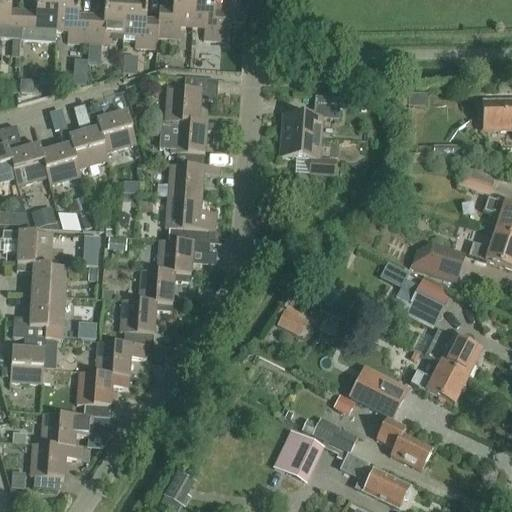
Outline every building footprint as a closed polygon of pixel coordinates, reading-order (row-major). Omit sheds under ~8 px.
[(0,0),(0,41),(21,43),(23,13),(10,12),(10,0),(0,0)] [(55,46),(56,34),(57,0),(36,0),(36,14),(23,13),(21,43),(43,45),(55,46)] [(67,46),(89,47),(91,17),(78,16),(78,0),(57,0),(56,34),(68,34),(67,46)] [(111,37),(123,38),(125,0),(104,0),(103,18),(91,17),(89,47),(110,49),(111,37)] [(125,0),(123,38),(135,39),(134,50),(156,52),(157,40),(158,22),(145,21),(146,0),(125,0)] [(159,10),(158,22),(157,40),(179,41),(180,30),(192,30),(193,0),(172,0),(172,11),(159,10)] [(214,0),(193,0),(192,30),(204,31),(203,43),(225,44),(227,14),(218,14),(219,8),(214,8),(214,0)] [(165,124),(173,125),(198,126),(200,103),(216,104),(217,83),(184,81),(183,93),(167,92),(165,124)] [(282,117),(280,139),(321,142),(322,121),(338,122),(339,107),(314,105),(313,119),(282,117)] [(511,105),(485,106),(485,130),(499,130),(499,134),(511,133),(511,105)] [(91,108),(94,116),(105,156),(106,156),(136,148),(127,115),(104,122),(99,106),(91,108)] [(91,134),(69,140),(68,140),(77,172),(78,172),(108,164),(106,156),(105,156),(94,116),(86,118),(91,134)] [(176,157),(175,169),(203,171),(203,159),(204,159),(205,135),(222,136),(222,127),(198,126),(173,125),(172,128),(161,127),(159,151),(171,152),(170,156),(176,157)] [(16,129),(2,133),(15,181),(17,189),(47,181),(41,156),(39,148),(22,153),(16,129)] [(63,150),(41,156),(47,181),(49,189),(80,180),(78,172),(77,172),(68,140),(69,140),(67,132),(59,134),(63,150)] [(15,181),(2,133),(0,133),(0,185),(15,181)] [(280,139),(279,161),(310,163),(309,177),(334,179),(335,164),(319,162),(321,142),(280,139)] [(435,150),(435,168),(470,167),(470,150),(435,150)] [(170,169),(167,200),(201,203),(202,179),(218,181),(219,172),(203,171),(175,169),(170,169)] [(458,188),(490,198),(496,177),(498,172),(464,169),(458,188)] [(169,232),(168,244),(206,247),(207,235),(214,236),(215,218),(199,217),(201,203),(167,200),(165,232),(169,232)] [(498,219),(493,235),(511,240),(511,209),(487,202),(483,214),(498,219)] [(18,244),(16,267),(50,269),(50,268),(52,237),(2,234),(1,243),(18,244)] [(511,240),(493,235),(488,251),(472,246),(468,259),(511,272),(511,240)] [(159,244),(157,275),(156,276),(190,278),(192,255),(208,256),(208,247),(206,247),(168,244),(159,244)] [(416,254),(410,271),(455,285),(463,258),(431,248),(416,254)] [(32,276),(31,299),(64,301),(66,269),(50,268),(50,269),(16,267),(16,275),(32,276)] [(141,274),(138,304),(138,305),(171,308),(173,285),(189,286),(190,278),(156,276),(157,275),(141,274)] [(418,290),(404,317),(434,332),(447,304),(418,290)] [(13,321),(13,330),(45,331),(44,342),(62,343),(64,301),(31,299),(29,322),(13,321)] [(124,336),(123,347),(147,350),(152,350),(155,314),(171,316),(171,308),(138,305),(138,304),(122,303),(120,336),(124,336)] [(294,335),(302,315),(279,306),(271,326),(294,335)] [(45,331),(13,330),(12,341),(31,342),(30,353),(11,352),(9,385),(41,387),(44,342),(45,331)] [(439,368),(438,370),(466,383),(480,354),(471,350),(471,349),(472,348),(472,346),(472,345),(471,344),(470,343),(469,342),(468,342),(467,342),(466,342),(465,342),(464,342),(463,343),(462,344),(461,344),(461,345),(437,334),(431,346),(424,361),(439,368)] [(98,346),(95,377),(95,378),(128,380),(129,362),(146,363),(147,350),(123,347),(98,346)] [(466,383),(438,370),(432,383),(416,376),(411,388),(454,409),(466,383)] [(396,387),(364,371),(350,400),(393,422),(404,398),(394,393),(396,387)] [(84,409),(83,420),(92,421),(108,422),(111,391),(127,393),(128,380),(95,378),(95,377),(79,376),(76,408),(84,409)] [(333,394),(324,411),(340,419),(349,402),(333,394)] [(364,426),(365,411),(351,410),(350,425),(364,426)] [(42,417),(40,448),(40,449),(73,451),(74,440),(90,441),(91,437),(107,438),(108,422),(92,421),(83,420),(42,417)] [(301,433),(349,456),(357,440),(333,429),(334,427),(319,420),(316,426),(307,422),(301,433)] [(376,442),(393,452),(390,459),(421,475),(431,454),(401,438),(405,432),(386,423),(376,442)] [(304,480),(320,447),(291,433),(275,466),(304,480)] [(40,449),(40,448),(32,447),(29,480),(34,480),(33,491),(59,493),(60,482),(63,482),(64,463),(81,464),(82,451),(73,451),(40,449)] [(346,457),(344,463),(339,473),(360,483),(355,492),(397,511),(398,511),(404,502),(406,503),(409,497),(407,494),(409,491),(367,471),(368,468),(346,457)]
